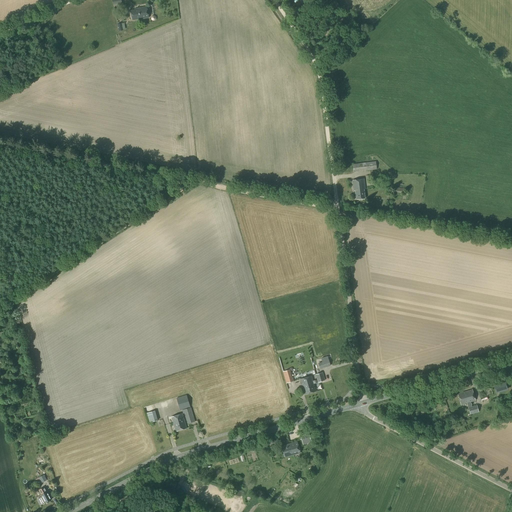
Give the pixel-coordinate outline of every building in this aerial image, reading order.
[(140,20),(149,18),(147,7),(135,9),(135,10),(131,11),(132,20),(140,19),(140,20)] [(353,172),(376,170),(376,162),(352,164),(353,172)] [(365,198),(364,189),(365,189),(363,179),(352,180),(353,191),(355,191),(356,200),(365,198)] [(320,369),(330,366),(327,357),(321,358),(322,362),(318,363),(320,369)] [(288,367),(287,364),(281,366),(283,372),(286,383),(293,381),(289,367),(288,367)] [(306,378),(310,393),(316,391),(314,383),(324,380),(322,373),(315,375),(316,380),(313,381),(311,376),(306,378)] [(304,395),(310,393),(306,378),(300,379),(304,395)] [(496,393),(508,390),(505,380),(493,383),(496,393)] [(471,407),(470,402),(475,401),(472,390),(458,394),(461,405),(467,403),(470,414),(478,412),(476,405),(471,407)] [(195,422),(186,395),(176,398),(180,411),(182,410),(183,414),(185,413),(188,424),(195,422)] [(149,423),(157,421),(155,411),(147,413),(149,423)] [(175,432),(186,428),(182,414),(171,417),(175,432)] [(302,442),(310,440),(307,431),(299,434),(302,442)] [(284,458),(300,453),(297,442),(281,446),(284,458)] [(42,483),(47,480),(44,475),(35,479),(38,484),(41,482),(42,483)] [(38,498),(42,505),(52,500),(48,491),(47,492),(44,487),(38,490),(41,495),(40,495),(41,497),(38,498)]
